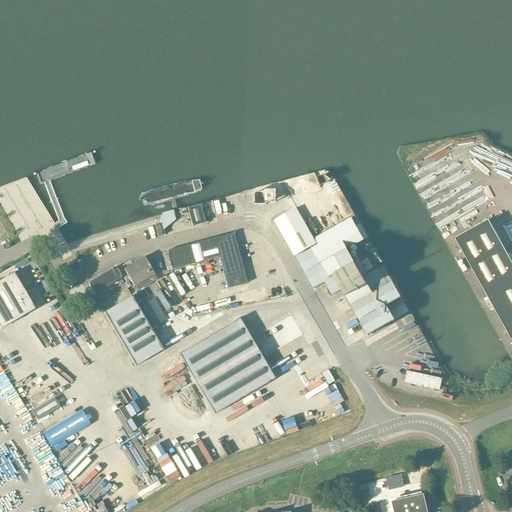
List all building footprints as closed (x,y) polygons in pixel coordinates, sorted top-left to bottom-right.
[(200,180),(141,194),(144,206),(202,192),(200,180)] [(200,205),(187,208),(192,226),(205,223),(200,205)] [(274,221),(294,256),(316,244),(296,208),(285,214),(274,221)] [(311,249),(295,258),(313,289),(314,288),(324,283),(332,295),(342,290),(368,335),(409,312),(383,266),(368,274),(359,260),(355,262),(347,249),(363,240),(354,224),(351,218),(315,239),(318,245),(311,249)] [(511,261),(489,220),(455,239),(511,340),(511,261)] [(233,233),(167,251),(172,271),(219,258),(227,289),(247,283),(233,233)] [(123,269),(133,286),(154,274),(144,257),(123,269)] [(88,286),(93,295),(121,278),(116,270),(88,286)] [(0,327),(1,329),(22,316),(22,317),(23,316),(22,316),(35,309),(26,294),(26,293),(22,287),(13,272),(1,280),(1,279),(0,280),(0,327)] [(149,298),(144,289),(138,292),(143,301),(149,298)] [(131,296),(103,312),(135,367),(163,350),(131,296)] [(152,297),(138,305),(153,330),(166,321),(152,297)] [(238,318),(178,354),(184,363),(214,414),(275,379),(238,318)] [(404,383),(440,390),(442,378),(407,371),(404,383)] [(82,410),(43,434),(51,447),(90,424),(82,410)] [(66,445),(64,441),(54,448),(56,452),(66,445)] [(401,474),(385,478),(386,479),(388,490),(404,487),(421,483),(419,470),(401,474)] [(392,502),(394,511),(428,511),(424,494),(392,502)]
